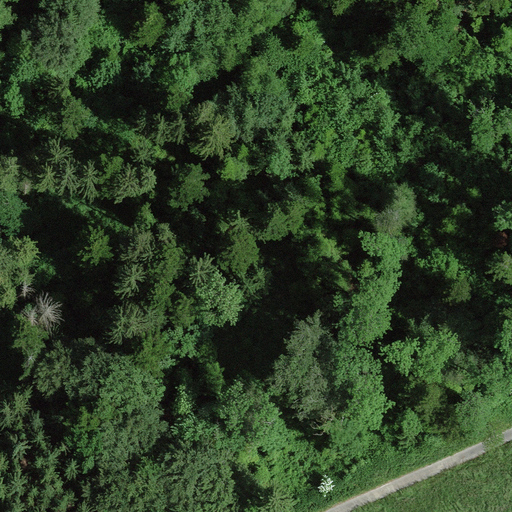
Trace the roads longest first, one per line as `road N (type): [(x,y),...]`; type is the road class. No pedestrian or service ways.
road 1 (track): [(293,0),(247,67),(51,150),(0,160)]
road 2 (track): [(511,430),(326,511)]
